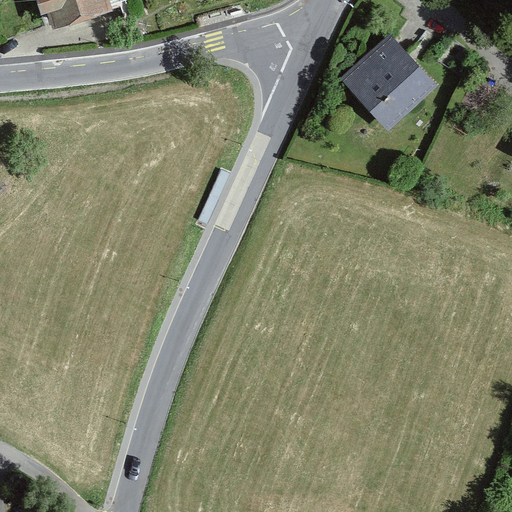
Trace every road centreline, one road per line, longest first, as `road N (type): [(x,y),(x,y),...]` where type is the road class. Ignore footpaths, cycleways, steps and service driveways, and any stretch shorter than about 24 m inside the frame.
road 1 (tertiary): [(315,42),(167,362),(125,511)]
road 2 (tertiary): [(0,82),(215,48),(315,42)]
